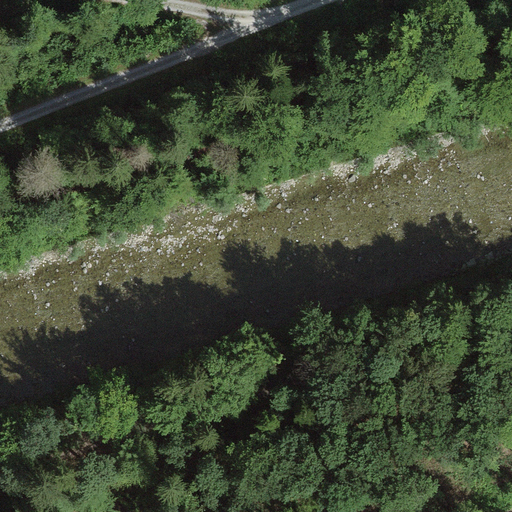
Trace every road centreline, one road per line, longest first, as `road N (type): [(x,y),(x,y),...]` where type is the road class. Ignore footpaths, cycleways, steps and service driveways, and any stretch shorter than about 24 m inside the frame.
road 1 (track): [(0,468),(307,381),(395,382),(511,414)]
road 2 (track): [(0,130),(322,0)]
road 3 (track): [(146,0),(265,23)]
